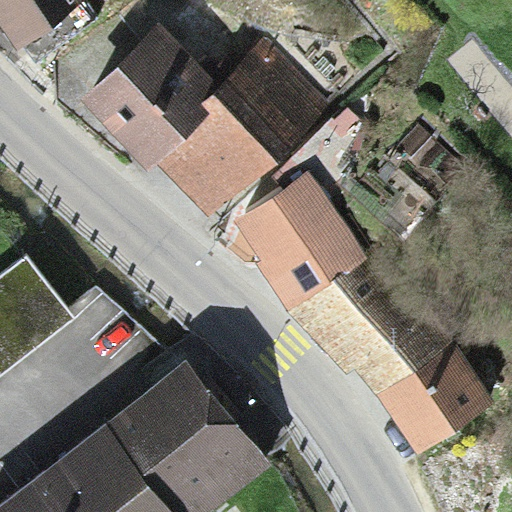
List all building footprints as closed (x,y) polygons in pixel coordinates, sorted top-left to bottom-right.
[(96,25),(77,0),(0,0),(0,30),(30,72),(96,25)] [(161,45),(91,107),(155,178),(224,115),(161,45)] [(277,68),(224,115),(155,178),(202,230),(324,121),(277,68)] [(299,194),(249,228),(302,308),(352,274),(299,194)] [(26,269),(0,288),(0,381),(71,329),(26,269)] [(383,405),(429,373),(363,278),(317,309),(383,405)] [(429,373),(383,405),(425,465),(490,420),(448,360),(429,373)] [(178,370),(0,503),(0,511),(201,511),(255,472),(178,370)]
